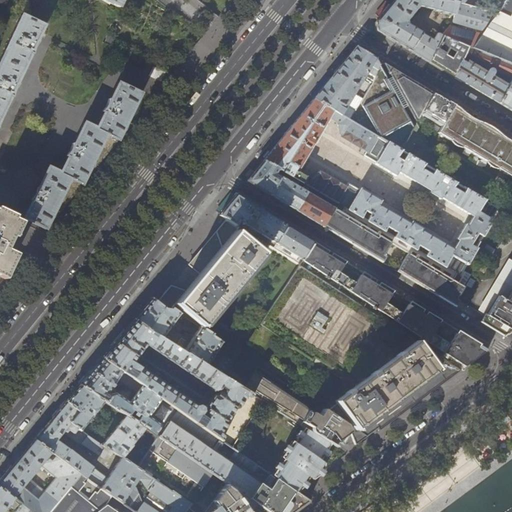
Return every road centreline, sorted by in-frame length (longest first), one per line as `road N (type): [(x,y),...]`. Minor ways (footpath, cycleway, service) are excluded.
road 1 (primary): [(287,0),(0,356)]
road 2 (residential): [(215,172),(511,354)]
road 3 (primary): [(0,432),(215,172)]
road 4 (residential): [(511,367),(318,511)]
road 5 (residential): [(511,125),(335,22)]
road 6 (primary): [(215,172),(335,22)]
